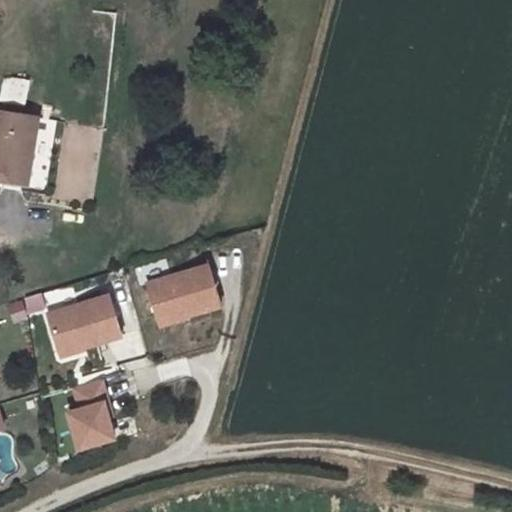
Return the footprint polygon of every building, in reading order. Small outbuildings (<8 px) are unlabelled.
[(36,120),(0,114),(0,177),(27,181),(36,120)] [(209,264),(149,283),(162,323),(222,304),(209,264)] [(110,294),(49,313),(62,355),(123,336),(110,294)] [(11,307),(14,321),(27,317),(23,303),(11,307)] [(81,449),(121,437),(104,381),(74,390),(80,408),(69,411),(81,449)]
